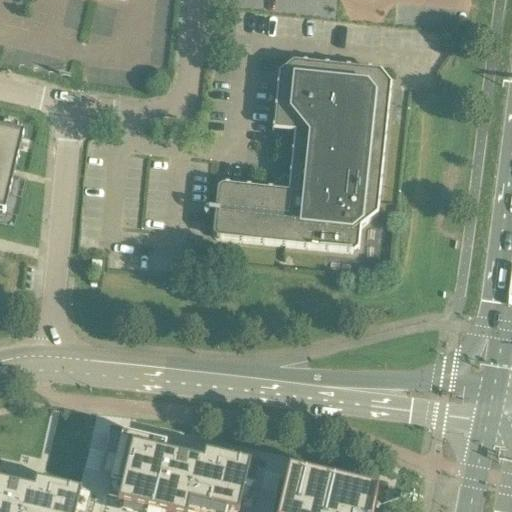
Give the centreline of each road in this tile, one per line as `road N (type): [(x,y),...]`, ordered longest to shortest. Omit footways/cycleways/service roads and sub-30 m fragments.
road 1 (unclassified): [(357,390),(44,358)]
road 2 (residential): [(44,358),(71,105)]
road 3 (residential): [(195,0),(183,101),(174,111),(156,118),(71,105)]
road 4 (unclassified): [(492,391),(407,383),(357,390)]
road 5 (unclassified): [(357,390),(486,421)]
road 6 (secondary): [(511,265),(492,391)]
